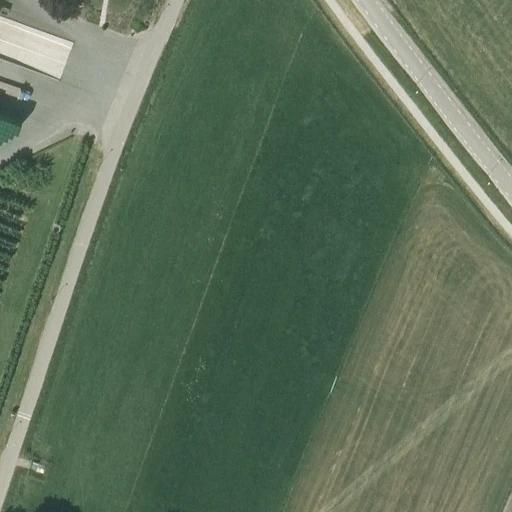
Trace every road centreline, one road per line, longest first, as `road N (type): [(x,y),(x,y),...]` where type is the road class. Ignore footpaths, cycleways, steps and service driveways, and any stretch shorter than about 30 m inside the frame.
road 1 (unclassified): [(24,416),(151,53),(177,0)]
road 2 (tertiary): [(511,189),(364,0)]
